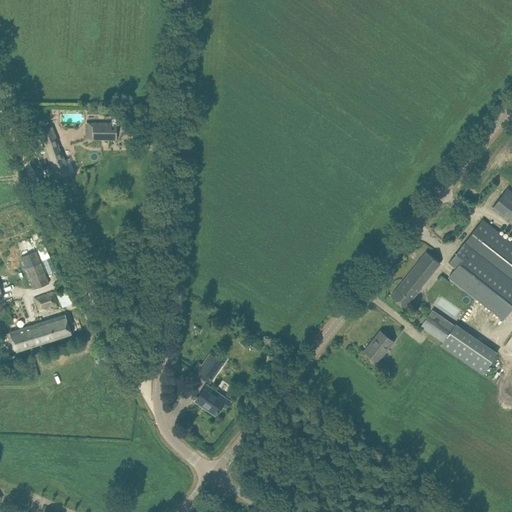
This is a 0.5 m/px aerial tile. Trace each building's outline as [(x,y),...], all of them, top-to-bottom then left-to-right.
[(117,123),(117,117),(112,117),(112,123),(93,123),(93,139),(117,139),(117,123)] [(69,173),(52,127),(38,132),(56,178),(69,173)] [(511,192),(507,188),(492,207),(511,222),(511,192)] [(449,275),(504,318),(511,307),(511,242),(482,220),(449,262),(455,268),(449,275)] [(132,226),(125,221),(117,230),(124,235),(132,226)] [(388,296),(403,308),(417,291),(440,263),(426,252),(388,296)] [(26,267),(35,289),(49,283),(40,261),(26,267)] [(52,292),(35,299),(38,310),(57,302),(52,292)] [(65,313),(40,321),(47,342),(72,334),(65,313)] [(421,327),(442,342),(450,331),(428,316),(421,327)] [(47,342),(40,321),(9,331),(15,352),(47,342)] [(455,323),(450,331),(442,342),(440,345),(483,374),(497,352),(455,323)] [(371,342),(365,350),(377,360),(393,341),(380,331),(380,332),(381,333),(373,344),(371,342)] [(210,354),(197,373),(209,382),(223,362),(210,354)] [(196,401),(197,401),(197,400),(207,406),(206,407),(215,414),(217,411),(219,410),(218,409),(221,404),(225,407),(230,401),(213,389),(210,392),(204,388),(196,401)]
